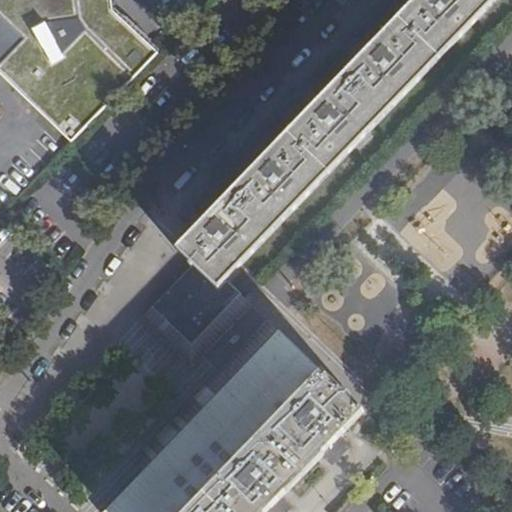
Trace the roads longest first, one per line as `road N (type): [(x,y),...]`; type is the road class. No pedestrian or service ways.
road 1 (residential): [(339,0),(148,194),(0,400)]
road 2 (track): [(252,311),(511,40)]
road 3 (unknown): [(9,387),(37,388),(56,378),(112,315)]
